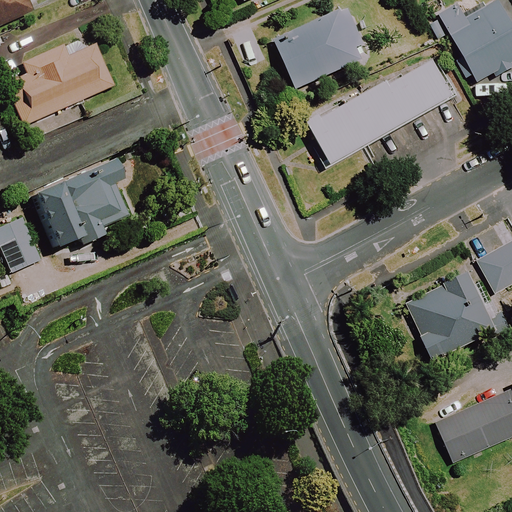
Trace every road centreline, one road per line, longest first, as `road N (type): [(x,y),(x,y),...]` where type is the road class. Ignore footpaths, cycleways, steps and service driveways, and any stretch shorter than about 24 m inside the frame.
road 1 (tertiary): [(281,281),(155,0)]
road 2 (residential): [(281,281),(511,160)]
road 3 (tertiary): [(381,511),(281,281)]
